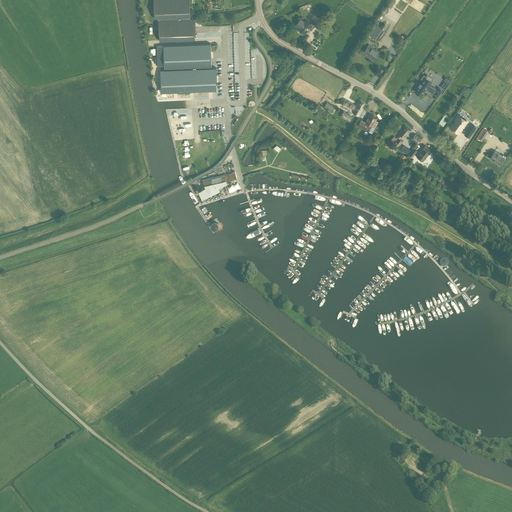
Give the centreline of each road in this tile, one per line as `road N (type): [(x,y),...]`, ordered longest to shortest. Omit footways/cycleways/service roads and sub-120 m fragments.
road 1 (tertiary): [(511,200),(380,96),(281,42),(266,28),(257,0)]
road 2 (unclassified): [(206,511),(88,429),(0,341)]
